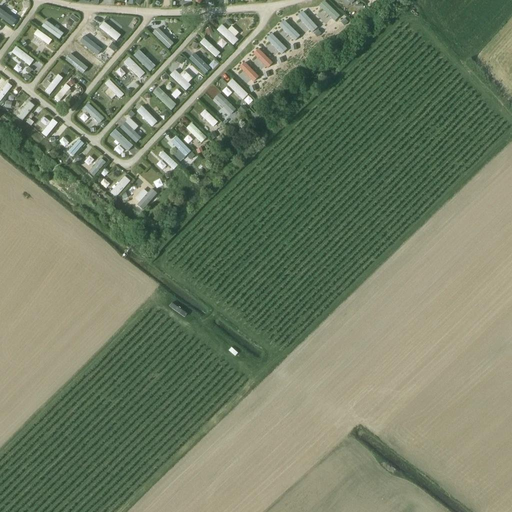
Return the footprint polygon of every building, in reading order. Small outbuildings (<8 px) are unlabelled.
[(320,8),(334,21),(339,15),(325,2),(320,8)] [(0,18),(12,27),(16,20),(0,8),(0,18)] [(313,32),(318,27),(300,11),(295,17),(313,32)] [(72,13),(65,22),(73,27),(79,19),(72,13)] [(111,37),(123,21),(117,17),(106,32),(111,37)] [(57,40),(63,34),(46,19),(41,25),(57,40)] [(294,41),(299,36),(284,20),(279,25),(294,41)] [(232,45),(241,35),(233,28),(229,32),(221,24),(216,30),(232,45)] [(152,35),(164,46),(173,36),(161,25),(152,35)] [(32,35),(47,45),(51,40),(37,29),(32,35)] [(85,53),(98,35),(91,30),(78,48),(85,53)] [(270,34),(265,40),(282,54),(287,48),(270,34)] [(215,58),(220,53),(203,38),(199,43),(215,58)] [(28,67),(34,61),(16,45),(10,51),(28,67)] [(86,59),(91,63),(101,49),(96,45),(86,59)] [(251,54),(266,69),(272,63),(257,48),(251,54)] [(151,55),(146,59),(139,51),(133,56),(148,73),(159,63),(151,55)] [(202,72),(207,67),(191,53),(187,59),(202,72)] [(138,79),(144,74),(129,57),(122,62),(138,79)] [(237,68),(253,83),(259,76),(243,62),(237,68)] [(26,65),(22,69),(17,64),(13,69),(25,79),(32,71),(26,65)] [(119,67),(115,72),(120,77),(125,72),(119,67)] [(174,70),(169,76),(185,91),(191,85),(174,70)] [(56,73),(44,92),(50,96),(62,77),(56,73)] [(58,102),(68,92),(73,97),(81,88),(72,79),(67,84),(66,84),(53,98),(58,102)] [(246,104),(252,98),(231,79),(225,85),(246,104)] [(119,100),(124,95),(109,80),(100,90),(109,99),(113,94),(119,100)] [(158,87),(152,93),(168,109),(174,103),(158,87)] [(226,88),(222,92),(228,97),(231,92),(226,88)] [(176,89),(171,95),(175,99),(180,93),(176,89)] [(225,113),(232,105),(218,93),(211,101),(225,113)] [(29,101),(17,116),(23,121),(35,106),(29,101)] [(99,124),(104,119),(87,103),(81,108),(99,124)] [(135,112),(151,127),(157,122),(141,106),(135,112)] [(205,109),(199,114),(213,128),(218,123),(205,109)] [(48,124),(47,123),(39,132),(46,138),(57,122),(52,118),(48,124)] [(133,131),(137,126),(128,118),(119,128),(135,143),(140,138),(133,131)] [(201,143),(206,137),(191,122),(185,128),(201,143)] [(116,131),(110,137),(124,149),(129,143),(116,131)] [(186,157),(192,151),(176,136),(170,142),(186,157)] [(63,137),(58,141),(64,148),(69,143),(63,137)] [(80,139),(66,151),(71,156),(84,145),(80,139)] [(131,155),(136,149),(130,144),(125,149),(131,155)] [(173,171),(178,166),(162,151),(157,156),(173,171)] [(86,171),(93,177),(106,163),(100,156),(86,171)] [(124,176),(109,192),(115,198),(130,182),(124,176)] [(159,179),(153,183),(157,189),(163,185),(159,179)] [(157,194),(151,188),(147,193),(143,189),(132,200),(142,209),(157,194)]
